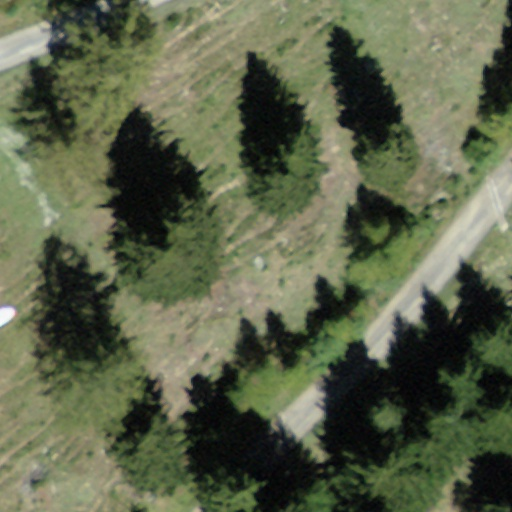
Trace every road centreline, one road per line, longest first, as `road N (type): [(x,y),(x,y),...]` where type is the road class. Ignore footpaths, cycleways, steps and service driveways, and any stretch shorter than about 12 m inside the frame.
road 1 (track): [(219,511),(410,306),(511,182)]
road 2 (track): [(126,0),(0,57)]
